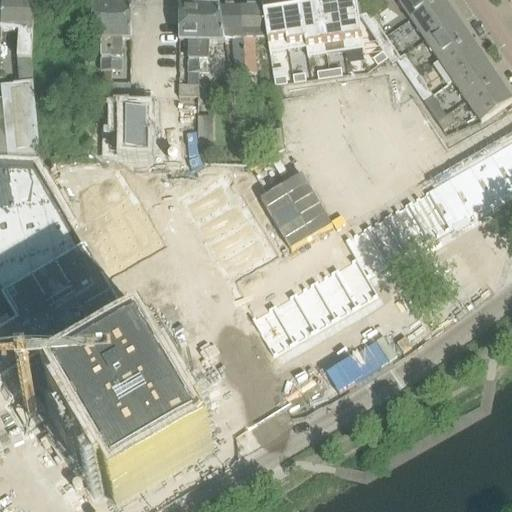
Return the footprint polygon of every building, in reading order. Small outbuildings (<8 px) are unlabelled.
[(375,14),(372,0),(359,0),(357,1),(360,17),(371,15),(375,14)] [(412,23),(444,1),(442,0),(398,0),(397,1),(412,23)] [(357,1),(338,3),(345,54),(364,51),(359,19),(357,1)] [(412,23),(426,43),(458,22),(444,1),(412,23)] [(3,2),(1,33),(18,34),(16,61),(19,86),(2,88),(3,102),(8,157),(8,159),(40,160),(32,61),(35,4),(3,2)] [(320,6),(319,6),(327,56),(345,54),(338,3),(320,6)] [(102,73),(112,73),(113,5),(93,5),(92,42),(102,42),(102,73)] [(113,5),(112,73),(122,73),(123,42),(132,42),(133,6),(113,5)] [(301,6),(282,7),(289,52),(307,49),(308,49),(301,6)] [(319,6),(301,6),(308,49),(307,49),(308,59),(327,56),(319,6)] [(180,35),(180,43),(189,43),(189,75),(200,75),(201,7),(181,7),(181,17),(180,35)] [(201,7),(200,75),(210,75),(211,44),(226,44),(225,41),(220,8),(201,7)] [(282,7),(262,8),(267,41),(268,41),(270,55),(289,52),(282,7)] [(239,8),(220,8),(225,41),(233,41),(235,74),(240,75),(240,67),(246,67),(244,41),(239,8)] [(262,8),(239,8),(244,41),(246,67),(240,67),(240,75),(257,75),(255,41),(267,41),(262,8)] [(426,43),(440,63),(471,42),(458,22),(426,43)] [(378,27),(370,33),(378,45),(387,39),(378,27)] [(387,39),(378,45),(387,58),(396,52),(387,39)] [(453,83),(485,62),(471,42),(440,63),(453,83)] [(384,54),(374,61),(378,68),(388,61),(384,54)] [(401,60),(397,62),(405,75),(413,70),(404,57),(401,60)] [(453,83),(467,104),(499,82),(485,62),(453,83)] [(341,71),(330,72),(331,80),(343,79),(341,71)] [(330,72),(318,74),(319,82),(331,80),(330,72)] [(305,76),(293,78),(294,86),(306,84),(305,76)] [(418,78),(410,83),(412,87),(419,96),(427,91),(418,78)] [(287,79),(275,80),(276,88),(288,87),(287,79)] [(249,93),(247,81),(246,81),(246,88),(234,88),(234,99),(246,99),(246,93),(249,93)] [(247,81),(249,93),(257,93),(256,81),(247,81)] [(511,103),(511,101),(499,82),(467,104),(481,125),(511,103)] [(112,85),(112,97),(131,98),(131,85),(112,85)] [(199,99),(199,87),(179,87),(179,99),(199,99)] [(432,98),(423,103),(432,116),(440,110),(432,98)] [(3,102),(0,101),(0,157),(8,157),(3,102)] [(437,124),(444,133),(457,124),(450,115),(445,118),(437,124)] [(210,142),(211,118),(199,117),(198,142),(210,142)] [(129,122),(118,122),(118,139),(129,139),(128,154),(146,155),(146,119),(129,118),(129,122)] [(282,131),(271,133),(274,156),(285,151),(282,131)] [(511,145),(510,142),(490,155),(511,192),(511,145)] [(511,192),(490,155),(469,167),(492,205),(511,192)] [(277,160),(270,164),(276,174),(283,170),(277,160)] [(0,389),(6,386),(15,402),(30,393),(21,377),(42,365),(122,501),(206,451),(104,281),(81,243),(37,169),(0,167),(0,389)] [(469,167),(448,179),(471,217),(492,205),(469,167)] [(52,169),(52,177),(64,178),(64,170),(52,169)] [(283,170),(276,174),(283,185),(290,181),(283,170)] [(79,171),(79,178),(91,179),(91,171),(79,171)] [(107,172),(107,180),(118,180),(119,172),(107,172)] [(219,179),(181,202),(194,223),(232,200),(219,179)] [(448,179),(428,191),(450,229),(471,217),(448,179)] [(428,191),(407,204),(430,241),(450,229),(428,191)] [(308,194),(301,198),(307,208),(314,204),(308,194)] [(232,200),(194,223),(205,242),(243,220),(232,200)] [(407,204),(387,216),(409,253),(430,241),(407,204)] [(141,208),(120,220),(143,258),(163,245),(141,208)] [(321,215),(313,219),(320,229),(327,225),(321,215)] [(387,216),(366,228),(389,266),(409,253),(387,216)] [(120,220),(101,231),(123,269),(143,258),(120,220)] [(243,220),(205,242),(217,262),(255,240),(243,220)] [(366,228),(344,241),(355,259),(357,258),(369,277),(389,266),(366,228)] [(101,231),(81,243),(104,281),(123,269),(101,231)] [(327,233),(317,239),(321,246),(331,240),(327,233)] [(255,240),(217,262),(229,282),(267,260),(255,240)] [(306,245),(296,252),(300,259),(310,252),(306,245)] [(296,252),(285,258),(289,265),(300,259),(296,252)] [(355,259),(336,271),(358,309),(380,296),(369,277),(357,258),(355,259)] [(266,270),(255,276),(259,283),(270,277),(266,270)] [(336,271),(315,283),(337,321),(358,309),(336,271)] [(255,276),(244,282),(249,289),(259,283),(255,276)] [(315,283),(294,295),(317,333),(337,321),(315,283)] [(294,295),(274,307),(296,345),(317,333),(294,295)] [(274,307),(252,321),(274,359),(296,345),(274,307)]
